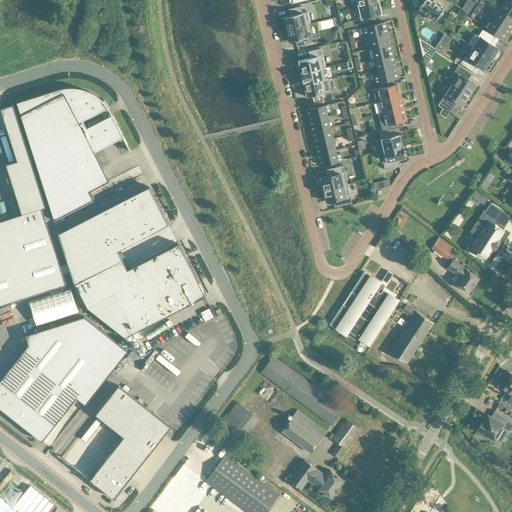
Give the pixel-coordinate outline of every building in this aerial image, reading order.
[(425,16),(432,20),(433,18),(435,20),(436,18),(438,19),(443,11),(442,10),(447,2),(443,0),(432,0),(432,1),(430,0),(423,0),(418,9),(427,14),(425,16)] [(511,16),(511,3),(507,0),(505,0),(500,9),(511,16)] [(378,1),(358,5),(356,6),(360,24),(375,21),(374,15),(381,13),(378,1)] [(464,6),(462,9),(464,11),(468,13),(471,9),(465,5),(464,6)] [(283,17),(286,29),(309,24),(310,24),(307,11),(302,12),(301,6),(288,9),(289,15),(283,17)] [(509,29),(511,24),(511,16),(500,9),(493,19),(509,29)] [(503,39),(509,29),(493,19),(491,22),(488,20),(484,26),(503,39)] [(365,34),(368,33),(369,37),(387,33),(385,22),(363,27),(365,34)] [(309,24),(286,29),(288,41),(295,40),(297,46),(310,43),(308,37),(312,36),(309,24)] [(491,44),(495,37),(483,29),(478,36),(479,37),(473,47),(490,58),(491,57),(491,58),(492,57),(491,56),(495,51),(496,51),(496,50),(497,48),(491,44)] [(390,44),(387,33),(369,37),(372,48),(390,44)] [(392,55),(390,44),(372,48),(374,60),(392,55)] [(442,53),(445,49),(437,44),(434,48),(442,53)] [(490,59),(490,58),(473,47),(466,57),(465,56),(460,63),(473,71),(477,65),(483,69),(485,67),(486,66),(485,66),(489,61),(489,60),(490,60),(490,59)] [(325,68),(321,48),(308,51),(309,58),(298,61),(301,73),(323,68),(325,68)] [(395,67),(392,55),(374,60),(377,71),(395,67)] [(452,84),(469,95),(476,84),(468,79),(471,73),(459,65),(448,82),(452,84)] [(395,67),(377,71),(378,75),(375,76),(376,83),(398,78),(395,67)] [(303,85),(326,79),(323,68),(301,73),(303,85)] [(326,79),(303,85),(306,97),(331,91),(328,78),(326,79)] [(376,103),(380,102),(380,101),(400,96),(397,84),(373,90),(376,103)] [(452,84),(438,105),(442,108),(439,113),(446,117),(456,101),(462,105),(469,95),(452,84)] [(105,99),(102,100),(101,99),(100,98),(98,97),(96,95),(94,94),(92,92),(90,92),(88,91),(84,89),(81,89),(79,88),(77,88),(75,88),(73,87),(70,87),(67,88),(64,88),(62,88),(59,89),(17,102),(54,220),(94,199),(89,190),(109,180),(94,151),(123,137),(124,136),(122,134),(118,126),(117,124),(113,116),(112,113),(111,114),(111,115),(86,128),(82,120),(89,116),(90,117),(109,107),(105,99)] [(403,108),(400,96),(380,101),(380,102),(383,112),(383,113),(403,108)] [(45,206),(13,103),(1,107),(18,160),(6,164),(22,213),(42,207),(45,206)] [(307,109),(309,120),(328,116),(327,112),(330,111),(328,104),(307,109)] [(383,131),(392,129),(401,127),(400,121),(405,120),(403,108),(383,113),(383,112),(378,113),(383,131)] [(330,127),(328,116),(309,120),(312,131),(330,127)] [(312,131),(315,143),(333,138),(330,127),(312,131)] [(383,131),(379,132),(380,138),(376,139),(378,151),(403,146),(400,134),(393,135),(392,129),(383,131)] [(315,143),(317,154),(336,150),(333,138),(315,143)] [(403,146),(378,151),(379,152),(380,151),(385,170),(400,166),(399,159),(406,158),(403,146)] [(336,150),(317,154),(320,165),(341,160),(340,153),(337,154),(336,150)] [(320,177),(323,190),(347,184),(343,165),(326,169),(327,176),(320,177)] [(352,203),(347,184),(323,190),(326,202),(333,200),(334,207),(352,203)] [(75,284),(122,259),(118,250),(166,225),(168,224),(149,187),(142,190),(58,233),(75,284)] [(503,234),(501,233),(502,232),(507,225),(502,221),(502,220),(499,217),(498,219),(497,218),(507,205),(497,198),(484,216),(490,219),(476,239),(490,249),(495,241),(497,242),(503,234)] [(0,304),(66,284),(42,207),(22,213),(0,220),(0,304)] [(440,236),(432,248),(448,260),(456,249),(440,236)] [(205,295),(187,261),(187,260),(185,256),(178,243),(176,245),(175,244),(127,269),(122,259),(75,284),(87,307),(125,337),(134,332),(203,297),(202,296),(204,295),(205,297),(206,297),(205,295)] [(455,282),(468,292),(478,278),(453,259),(447,267),(460,277),(455,282)] [(387,272),(382,279),(385,282),(387,283),(393,274),(391,272),(388,270),(387,272)] [(380,282),(364,271),(330,324),(346,334),(348,331),(369,345),(399,300),(383,289),(380,293),(375,290),(380,282)] [(413,284),(408,292),(419,299),(424,291),(413,284)] [(390,352),(406,363),(433,322),(416,311),(406,304),(402,310),(412,317),(390,352)] [(27,308),(30,316),(40,313),(38,305),(27,308)] [(42,441),(76,397),(85,404),(127,350),(84,316),(25,335),(28,344),(0,379),(0,407),(1,408),(0,409),(1,409),(42,441)] [(336,332),(334,335),(343,340),(345,337),(336,332)] [(371,344),(364,355),(381,365),(388,355),(387,355),(385,357),(370,347),(372,345),(371,344)] [(343,408),(273,355),(261,372),(331,424),(343,408)] [(498,385),(511,395),(509,399),(511,401),(511,373),(509,371),(498,385)] [(171,426),(170,425),(170,426),(118,385),(95,414),(123,436),(90,478),(89,478),(114,498),(171,426)] [(228,434),(247,409),(238,402),(218,427),(228,434)] [(299,444),(310,452),(326,431),(297,409),(281,431),(299,444)] [(491,417),(488,415),(484,421),(483,420),(482,422),(481,422),(478,427),(477,429),(480,431),(479,432),(485,436),(486,435),(495,439),(502,427),(509,432),(511,426),(511,421),(494,411),(491,417)] [(332,454),(338,458),(359,428),(346,419),(332,439),(339,444),(332,454)] [(248,511),(266,511),(279,494),(226,454),(206,481),(248,511)] [(290,480),(301,488),(307,480),(317,487),(331,498),(344,480),(330,469),(326,475),(305,460),(290,480)]
